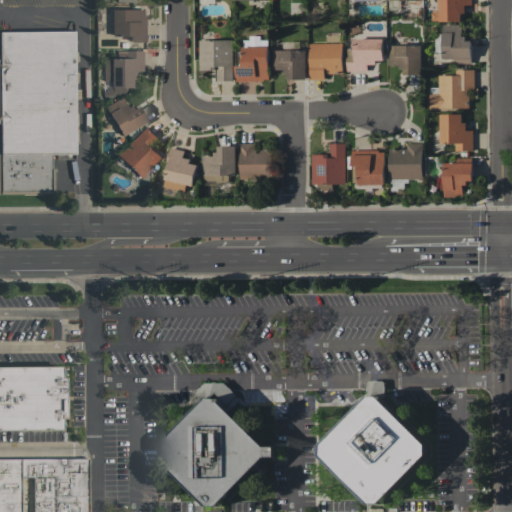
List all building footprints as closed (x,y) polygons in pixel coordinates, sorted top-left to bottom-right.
[(472,0),(439,0),(439,12),(432,12),(432,21),(463,21),(463,8),(472,7),(472,0)] [(145,42),(144,9),(111,10),(111,36),(130,36),(130,42),(145,42)] [(472,40),(463,41),(463,24),(442,25),(443,58),(452,57),(452,64),(473,63),(472,40)] [(1,32),(78,32),(78,155),(55,155),(1,155),(1,32)] [(384,60),(384,38),(355,39),(355,48),(347,48),(347,71),(368,71),(368,64),(376,64),(376,60),(384,60)] [(199,40),(200,70),(217,70),(217,81),(234,80),(233,39),(199,40)] [(310,80),(326,79),(326,74),(344,74),(343,42),(309,43),(310,80)] [(388,66),(405,66),(404,74),(422,75),(422,45),(388,45),(388,66)] [(237,81),(269,81),(270,47),(243,47),(242,65),(237,65),(237,81)] [(127,58),(102,59),(103,81),(111,81),(111,88),(133,87),(133,70),(142,70),(142,50),(126,51),(127,58)] [(273,50),(273,70),(289,70),(289,79),(307,79),(307,50),(273,50)] [(438,75),(438,87),(429,87),(429,108),(468,107),(468,89),(475,88),(474,69),(457,70),(457,75),(438,75)] [(146,124),(138,104),(127,109),(122,98),(106,105),(119,135),(146,124)] [(455,143),(455,151),(473,150),(473,130),(464,130),(463,113),(440,114),(440,143),(455,143)] [(140,178),(162,158),(149,144),(157,137),(146,126),(117,154),(140,178)] [(255,143),(239,143),(240,179),(271,178),(270,149),(255,150),(255,143)] [(345,143),(329,143),(329,154),(311,154),(312,184),(346,184),(345,143)] [(390,179),(423,178),(422,143),(407,143),(407,148),(389,149),(390,179)] [(202,155),(203,182),(229,181),(229,175),(237,175),(236,146),(218,146),(219,155),(202,155)] [(198,162),(184,160),(185,150),(170,148),(164,188),(185,191),(186,184),(194,186),(198,162)] [(385,150),(352,150),(353,184),(385,184),(385,150)] [(1,155),(55,155),(55,194),(1,194),(1,155)] [(474,182),(473,162),(443,163),(445,197),(464,196),(463,183),(474,182)] [(0,432),(0,368),(62,368),(62,379),(66,379),(66,420),(62,420),(62,432),(0,432)] [(383,398),(373,397),(325,447),(324,457),(374,507),(384,507),(432,457),(432,447),(383,398)] [(211,401),(162,451),(162,461),(209,511),(222,510),(271,460),(282,460),(282,450),(270,450),(222,402),(211,401)] [(0,511),(0,460),(88,460),(88,511),(0,511)]
